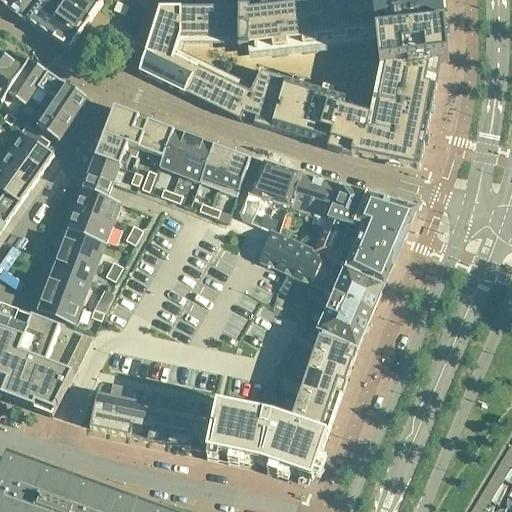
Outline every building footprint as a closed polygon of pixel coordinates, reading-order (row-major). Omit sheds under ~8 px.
[(25,22),(42,0),(9,0),(5,6),(25,22)] [(42,0),(25,22),(70,51),(73,46),(102,5),(101,4),(103,0),(42,0)] [(160,10),(140,74),(240,123),(361,159),(421,171),(443,63),(450,62),(443,0),(312,0),(226,10),(160,10)] [(0,102),(1,104),(29,62),(29,61),(23,70),(6,58),(0,66),(0,102)] [(25,107),(47,74),(29,62),(1,104),(2,104),(8,95),(25,107)] [(87,101),(47,74),(25,107),(26,108),(31,100),(48,112),(37,129),(59,143),(87,101)] [(128,147),(139,151),(149,123),(115,110),(104,138),(128,147)] [(3,121),(11,127),(16,121),(7,115),(3,121)] [(149,123),(139,151),(163,160),(173,132),(149,123)] [(26,127),(22,134),(29,139),(34,133),(26,127)] [(159,170),(180,178),(194,140),(173,132),(163,160),(159,170)] [(34,133),(29,139),(37,144),(41,138),(34,133)] [(54,158),(21,135),(10,151),(43,174),(54,158)] [(41,138),(37,144),(44,150),(49,143),(41,138)] [(120,169),(128,147),(104,138),(96,159),(120,169)] [(194,140),(180,178),(200,185),(214,148),(194,140)] [(214,148),(200,185),(218,192),(232,155),(214,148)] [(43,174),(10,151),(0,164),(0,167),(32,189),(43,174)] [(237,199),(251,162),(232,155),(218,192),(237,199)] [(96,159),(89,177),(92,178),(111,185),(110,185),(113,187),(120,169),(96,159)] [(284,213),(287,214),(289,210),(301,176),(264,163),(258,177),(257,176),(240,213),(239,213),(239,214),(242,222),(251,226),(258,209),(258,208),(261,201),(270,205),(268,212),(283,217),(284,213)] [(32,189),(0,167),(0,190),(21,205),(32,189)] [(150,172),(142,191),(150,194),(157,175),(150,172)] [(131,186),(139,189),(143,178),(135,175),(131,186)] [(307,216),(327,223),(338,187),(301,176),(289,210),(307,216)] [(402,245),(416,212),(338,187),(327,223),(349,229),(356,231),(402,245)] [(0,234),(21,205),(0,190),(0,191),(5,195),(0,202),(0,234)] [(76,211),(114,225),(121,205),(108,200),(108,199),(105,198),(105,199),(86,192),(87,191),(84,190),(76,211)] [(171,202),(173,195),(164,191),(161,199),(171,202)] [(183,198),(173,195),(171,202),(180,206),(183,198)] [(209,217),(212,209),(202,205),(199,213),(209,217)] [(212,209),(209,217),(218,220),(221,213),(212,209)] [(76,211),(68,231),(106,245),(114,225),(76,211)] [(287,215),(280,238),(298,247),(306,221),(287,215)] [(384,286),(402,245),(356,231),(352,242),(345,239),(349,229),(327,223),(314,253),(328,261),(384,286)] [(134,228),(130,235),(139,240),(143,233),(134,228)] [(68,231),(61,251),(98,265),(106,245),(68,231)] [(384,286),(328,261),(314,253),(298,247),(280,238),(272,234),(259,262),(259,263),(289,277),(309,287),(312,288),(333,296),(373,314),(384,288),(384,286)] [(135,248),(139,240),(130,235),(126,243),(135,248)] [(61,251),(54,270),(91,284),(98,265),(61,251)] [(114,264),(110,272),(119,277),(123,270),(123,269),(114,264)] [(45,292),(83,306),(91,284),(54,270),(45,292)] [(115,284),(119,277),(110,272),(106,279),(115,284)] [(247,296),(262,302),(266,291),(250,286),(247,296)] [(455,299),(481,307),(484,295),(459,287),(455,299)] [(83,306),(45,292),(37,314),(74,328),(83,306)] [(367,328),(373,314),(333,296),(316,333),(317,334),(317,335),(329,341),(331,340),(357,351),(367,328)] [(95,312),(105,316),(110,304),(101,300),(95,312)] [(41,380),(60,330),(0,307),(0,398),(52,418),(67,390),(41,380)] [(105,316),(95,312),(92,319),(101,323),(105,316)] [(300,325),(294,335),(301,339),(307,329),(300,325)] [(319,338),(312,361),(349,374),(357,351),(319,338)] [(287,347),(281,358),(288,362),(294,351),(287,347)] [(312,361),(304,382),(342,395),(349,374),(312,361)] [(268,381),(265,393),(272,395),(276,384),(268,381)] [(304,382),(297,404),(335,417),(342,395),(304,382)] [(97,394),(90,430),(110,434),(120,387),(112,385),(110,397),(97,394)] [(120,387),(110,434),(130,438),(137,403),(125,400),(128,389),(120,387)] [(137,403),(130,438),(149,442),(157,407),(159,395),(151,393),(149,405),(137,403)] [(157,407),(149,442),(169,447),(179,399),(171,398),(168,409),(157,407)] [(179,399),(169,447),(188,451),(196,415),(184,413),(187,401),(179,399)] [(196,415),(188,451),(208,455),(215,419),(214,419),(204,417),(206,405),(198,403),(196,415)] [(262,404),(260,416),(268,418),(270,406),(262,404)] [(290,424),(290,425),(327,438),(335,417),(297,404),(290,424)] [(215,419),(208,455),(260,466),(312,483),(315,476),(324,449),(327,438),(290,425),(290,424),(273,419),(268,418),(260,416),(217,407),(214,419),(215,419)] [(511,448),(484,495),(501,506),(511,486),(511,448)] [(145,511),(118,502),(117,505),(92,495),(93,493),(52,478),(51,481),(26,472),(27,469),(6,461),(5,464),(1,463),(0,465),(0,469),(3,470),(0,477),(0,511),(145,511)]
